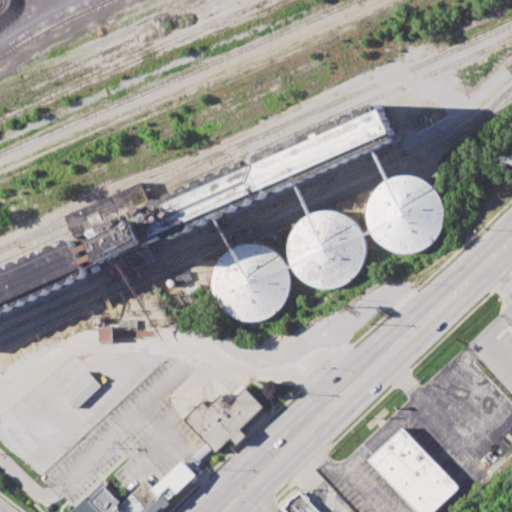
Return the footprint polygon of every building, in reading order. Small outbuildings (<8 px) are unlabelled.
[(377,101),(392,139),(166,241),(160,238),(148,243),(135,213),(377,101)] [(388,180),(396,177),(408,176),(420,179),(429,184),(436,190),(441,198),(444,210),(443,226),(436,240),(426,249),(414,254),(402,255),(387,250),(376,242),(369,231),(366,220),(366,208),(369,199),(374,191),(379,185),(388,180)] [(310,215),(318,212),(330,211),(342,214),(351,219),(358,226),(363,234),(366,245),(365,261),(358,275),(348,284),(337,289),(325,290),(309,286),(298,277),(291,267),(288,255),(288,243),(291,234),(296,226),(302,220),(310,215)] [(128,217),(140,242),(101,260),(89,234),(128,217)] [(0,268),(68,240),(84,276),(0,312),(0,268)] [(234,248),(242,245),(254,244),(266,247),(275,252),(282,259),(287,267),(290,278),(289,294),(282,308),(272,317),(261,322),(248,323),(233,319),(222,310),(215,300),(212,288),(212,276),(215,267),(220,259),(226,253),(234,248)] [(63,392),(88,370),(102,385),(76,407),(63,392)] [(244,388),(262,406),(239,429),(245,435),(236,444),(230,437),(215,452),(185,418),(203,401),(208,407),(221,396),(228,404),(244,388)] [(417,511),(368,459),(400,427),(459,489),(435,511),(417,511)] [(145,480),(169,504),(161,511),(98,511),(88,501),(104,487),(120,504),(145,480)] [(317,511),(299,492),(281,508),(284,511),(317,511)]
